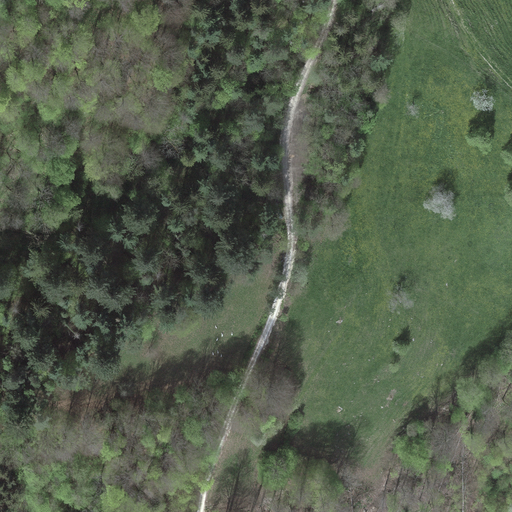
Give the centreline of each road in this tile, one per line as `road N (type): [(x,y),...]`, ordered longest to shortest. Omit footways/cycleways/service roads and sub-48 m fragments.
road 1 (track): [(200,511),(208,468),(280,295),(292,242),(298,92),(332,0)]
road 2 (track): [(148,174),(204,87),(227,31),(230,0)]
